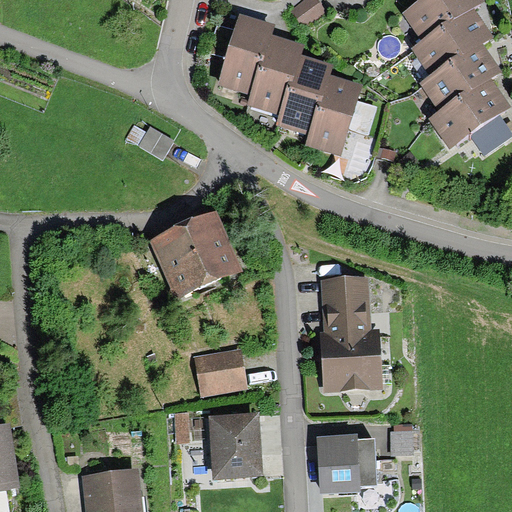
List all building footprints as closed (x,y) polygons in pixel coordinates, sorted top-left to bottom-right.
[(421,44),(475,4),(472,0),(425,0),(426,0),(402,17),(421,44)] [(293,11),(302,24),(317,14),(308,1),(293,11)] [(427,82),(483,42),(463,14),(408,55),(427,82)] [(248,96),(264,32),(219,21),(212,50),(226,54),(218,88),(248,96)] [(278,114),(293,52),(262,45),(247,106),(278,114)] [(438,115),(491,76),(473,50),(419,89),(438,115)] [(368,57),(358,66),(367,76),(377,67),(368,57)] [(307,134),(322,73),(291,65),(275,126),(307,134)] [(349,102),(352,90),(321,82),(306,144),(336,151),(340,136),(363,142),(371,108),(349,102)] [(502,108),(483,82),(431,120),(449,146),(466,133),(482,155),(506,138),(491,116),(502,108)] [(161,159),(170,144),(137,125),(128,141),(161,159)] [(373,160),(390,165),(393,155),(376,150),(373,160)] [(173,299),(230,276),(209,222),(152,245),(173,299)] [(365,283),(320,285),(326,390),(371,388),(365,283)] [(200,392),(241,387),(237,356),(196,361),(200,392)] [(184,443),(184,415),(170,415),(170,443),(184,443)] [(251,419),(207,422),(211,479),(254,476),(251,419)] [(0,489),(18,487),(10,430),(0,431),(0,489)] [(410,433),(388,433),(388,455),(410,455),(410,433)] [(368,439),(314,442),(316,493),(371,490),(368,439)] [(64,471),(73,471),(72,459),(63,460),(64,471)] [(135,511),(133,477),(82,481),(84,511),(135,511)]
